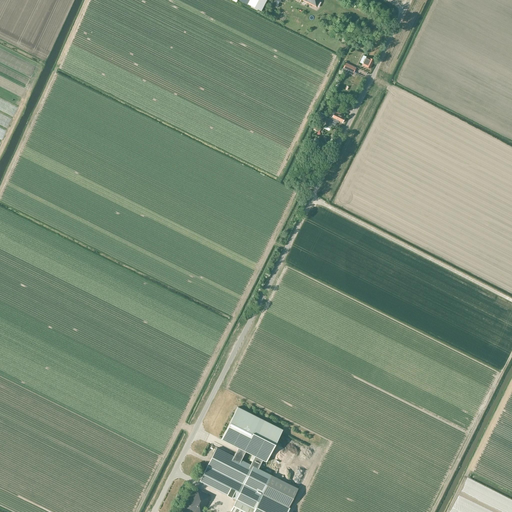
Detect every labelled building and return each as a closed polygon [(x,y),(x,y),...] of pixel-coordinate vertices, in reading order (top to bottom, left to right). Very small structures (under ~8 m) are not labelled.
[(249,0),(247,4),(261,11),(266,0),(249,0)] [(365,66),(370,69),(374,60),(369,58),(367,57),(363,65),(365,66)] [(345,63),(343,68),(348,71),(353,73),(356,68),(345,63)] [(327,122),(325,126),(330,128),(332,124),(334,126),(336,122),(336,123),(338,123),(339,121),(342,123),(343,120),(344,120),(345,119),(344,118),(345,117),(341,115),(342,114),(339,113),(339,114),(335,112),(331,110),(329,115),(330,116),(328,120),(327,122)] [(321,113),(314,126),(319,128),(319,127),(325,115),(321,113)] [(236,453),(234,456),(217,448),(200,482),(236,500),(230,511),(233,511),(286,511),(298,489),(258,469),(262,460),(266,462),(282,431),(254,416),(255,416),(248,412),(238,407),(235,412),(221,439),(238,448),(236,452),(236,453)] [(198,489),(197,488),(187,508),(194,511),(203,511),(211,496),(207,494),(207,493),(198,489)]
